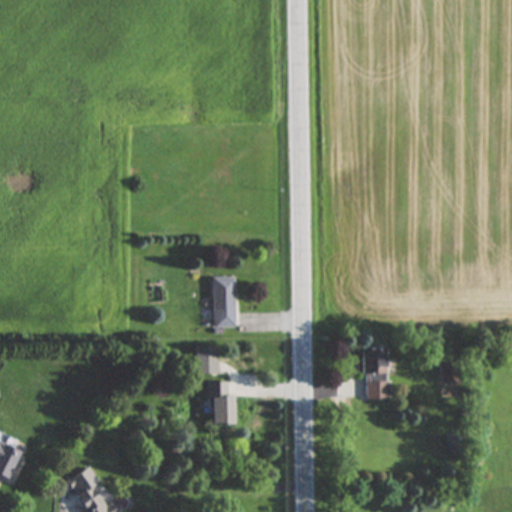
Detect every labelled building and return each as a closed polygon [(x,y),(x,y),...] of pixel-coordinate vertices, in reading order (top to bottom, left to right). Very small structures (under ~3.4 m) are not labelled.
[(232,327),(232,279),(211,279),(211,327),(232,327)] [(214,346),(194,346),(194,374),(214,374),(214,346)] [(362,349),(362,400),(388,400),(388,349),(362,349)] [(440,383),(454,383),(454,364),(440,364),(440,383)] [(233,394),(226,394),(226,381),(208,381),(208,424),(233,424),(233,394)] [(18,451),(0,442),(0,471),(7,475),(18,451)] [(105,506),(92,486),(97,482),(87,466),(65,480),(86,511),(121,511),(123,511),(115,499),(105,506)]
